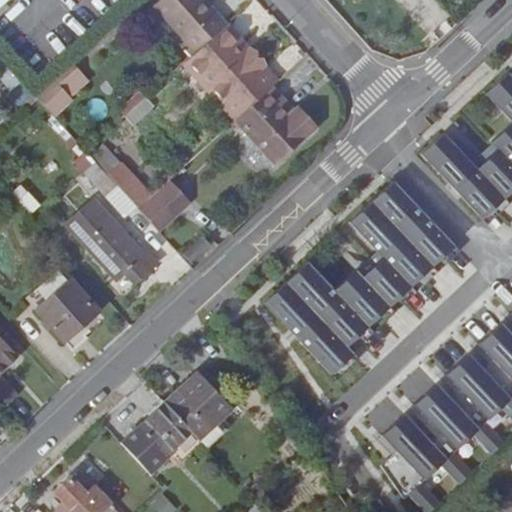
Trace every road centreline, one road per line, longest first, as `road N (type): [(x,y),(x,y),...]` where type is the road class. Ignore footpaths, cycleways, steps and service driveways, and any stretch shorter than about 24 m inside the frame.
road 1 (residential): [(376,131),(0,482)]
road 2 (residential): [(498,258),(333,419),(332,436),(384,511)]
road 3 (residential): [(376,131),(498,258)]
road 4 (residential): [(511,3),(395,117)]
road 5 (residential): [(395,117),(288,0)]
